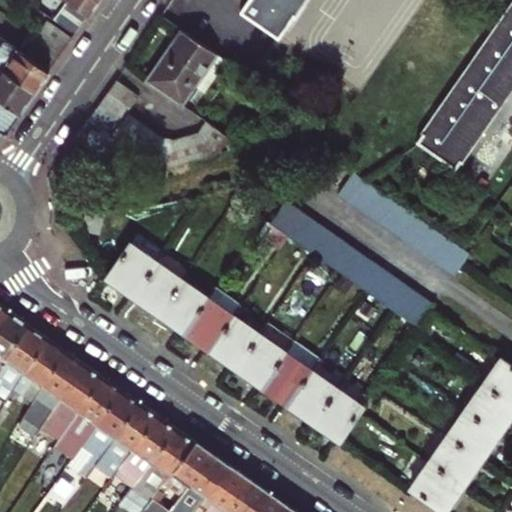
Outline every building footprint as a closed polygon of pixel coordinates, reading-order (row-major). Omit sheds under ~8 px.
[(67,0),(86,13),(95,0),(67,0)] [(244,0),(238,9),(274,34),(288,14),(267,0),(244,0)] [(267,0),(288,14),(297,0),(267,0)] [(453,166),(474,135),(511,80),(511,4),(418,142),(423,146),(453,166)] [(45,20),(38,31),(62,48),(70,37),(45,20)] [(38,31),(30,42),(54,59),(62,48),(38,31)] [(205,100),(230,65),(180,31),(146,81),(181,105),(191,90),(205,100)] [(46,71),(22,53),(0,38),(0,68),(32,92),(46,71)] [(54,59),(30,42),(22,53),(46,71),(54,59)] [(32,92),(0,68),(0,99),(18,112),(32,92)] [(137,95),(115,80),(106,93),(128,108),(137,95)] [(128,108),(106,93),(97,105),(119,120),(125,112),(128,108)] [(0,137),(18,112),(0,99),(0,137)] [(110,134),(119,120),(97,105),(88,119),(110,134)] [(160,170),(213,154),(225,136),(204,121),(197,131),(171,137),(157,136),(125,112),(119,120),(110,134),(118,140),(160,170)] [(105,158),(118,140),(110,134),(88,119),(75,137),(105,158)] [(349,200),(366,176),(355,169),(339,192),(349,200)] [(359,206),(375,183),(366,176),(349,200),(359,206)] [(387,191),(375,183),(359,206),(370,214),(387,191)] [(397,198),(387,191),(370,214),(381,221),(397,198)] [(391,229),(407,205),(397,198),(381,221),(391,229)] [(270,223),(280,230),(296,207),(286,199),(270,223)] [(418,212),(407,205),(391,229),(402,236),(418,212)] [(296,207),(280,230),(288,236),(291,238),(308,215),(296,207)] [(413,244),(429,220),(418,212),(402,236),(413,244)] [(318,222),(308,215),(291,238),(302,245),(318,222)] [(270,223),(261,218),(252,231),(260,237),(270,223)] [(439,227),(429,220),(413,244),(423,251),(439,227)] [(312,252),(329,229),(318,222),(302,245),(312,252)] [(270,223),(260,237),(278,250),(288,236),(280,230),(270,223)] [(434,258),(450,235),(439,227),(423,251),(434,258)] [(138,228),(106,273),(133,292),(155,260),(165,246),(138,228)] [(322,260),(339,236),(329,229),(312,252),(315,254),(322,260)] [(461,242),(450,235),(434,258),(444,266),(461,242)] [(339,236),(322,260),(333,267),(350,244),(339,236)] [(463,261),(472,250),(461,242),(444,266),(455,273),(463,261)] [(340,272),(344,274),(360,251),(350,244),(333,267),(340,272)] [(360,251),(344,274),(354,282),(370,259),(360,251)] [(354,282),(365,289),(381,266),(370,259),(354,282)] [(181,278),(155,260),(133,292),(159,310),(181,278)] [(381,266),(365,289),(366,290),(376,297),(392,274),(381,266)] [(386,304),(402,281),(392,274),(376,297),(386,304)] [(184,328),(207,295),(181,278),(159,310),(184,328)] [(412,288),(402,281),(386,304),(392,308),(397,311),(412,288)] [(215,283),(207,295),(184,328),(210,346),(233,314),(242,301),(215,283)] [(423,296),(412,288),(397,311),(407,319),(423,296)] [(434,303),(423,296),(407,319),(418,326),(426,316),(432,307),(434,303)] [(0,321),(8,309),(0,303),(0,321)] [(451,333),(457,325),(432,307),(426,316),(451,333)] [(0,321),(0,356),(3,359),(29,323),(8,309),(0,321)] [(236,365),(260,332),(233,314),(210,346),(236,365)] [(268,320),(260,332),(286,350),(294,338),(268,320)] [(12,386),(22,371),(47,336),(29,323),(3,359),(0,363),(0,379),(11,388),(12,386)] [(263,383),(286,350),(260,332),(236,365),(263,383)] [(41,385),(66,349),(47,336),(22,371),(41,385)] [(84,362),(66,349),(41,385),(60,398),(84,362)] [(511,363),(491,349),(471,376),(483,384),(511,405),(511,363)] [(288,401),(311,368),(286,350),(263,383),(288,401)] [(79,411),(103,375),(84,362),(60,398),(79,411)] [(336,386),(311,368),(288,401),(313,419),(336,386)] [(345,374),(336,386),(364,405),(372,393),(345,374)] [(79,411),(97,423),(122,388),(103,375),(79,411)] [(0,379),(0,398),(4,401),(8,393),(11,388),(0,379)] [(465,409),(497,432),(511,410),(511,405),(483,384),(465,409)] [(21,391),(12,386),(11,388),(8,393),(17,398),(21,391)] [(364,405),(336,386),(313,419),(341,438),(358,413),(364,405)] [(28,405),(36,392),(30,388),(21,401),(28,405)] [(122,388),(97,423),(84,441),(103,454),(104,455),(107,451),(106,450),(116,437),(140,401),(122,388)] [(22,426),(35,434),(53,408),(40,399),(22,426)] [(159,414),(140,401),(116,437),(134,449),(159,414)] [(465,409),(446,436),(478,458),(497,432),(465,409)] [(159,414),(134,449),(152,462),(177,427),(159,414)] [(196,440),(177,427),(152,462),(170,475),(196,440)] [(446,436),(428,462),(460,484),(478,458),(446,436)] [(171,511),(212,452),(196,440),(170,475),(152,498),(171,511)] [(194,511),(229,463),(212,452),(171,511),(194,511)] [(103,470),(113,477),(126,460),(116,453),(103,470)] [(460,484),(428,462),(410,487),(442,509),(460,484)] [(205,511),(236,468),(229,463),(194,511),(205,511)] [(129,491),(145,472),(135,465),(123,480),(126,483),(123,487),(129,491)] [(229,511),(252,479),(236,468),(205,511),(229,511)] [(252,479),(229,511),(253,511),(269,491),(252,479)] [(278,511),(285,502),(269,491),(253,511),(278,511)] [(299,511),(285,502),(278,511),(299,511)]
